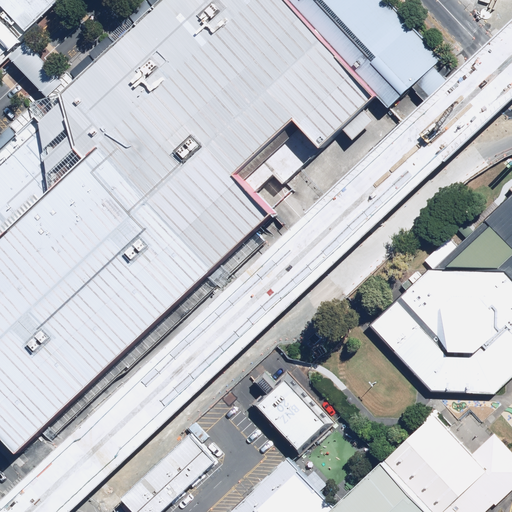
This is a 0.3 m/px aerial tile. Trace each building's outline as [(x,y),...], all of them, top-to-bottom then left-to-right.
[(50,97),(0,141),(0,429),(20,450),(35,436),(250,236),(275,212),(238,173),(295,119),(324,150),(381,97),(290,0),(148,0),(71,74),(70,72),(63,78),(66,82),(58,89),(50,97)] [(0,0),(0,67),(13,55),(15,53),(14,52),(18,47),(24,42),(21,39),(29,31),(40,21),(56,6),(63,14),(78,0),(0,0)] [(389,0),(291,0),(391,107),(444,58),(389,0)] [(15,53),(13,55),(50,97),(58,89),(66,82),(63,78),(29,39),(24,42),(18,47),(14,52),(15,53)] [(511,192),(468,232),(370,323),(433,391),(497,394),(510,382),(511,380),(511,192)] [(334,422),(287,373),(254,404),(301,453),(334,422)] [(433,413),(382,462),(430,511),(490,511),(511,491),(511,451),(495,434),(474,455),(433,413)] [(159,511),(218,457),(194,432),(125,497),(139,511),(159,511)] [(329,511),(335,506),(288,458),(230,511),(329,511)] [(430,511),(382,462),(335,506),(329,511),(430,511)]
